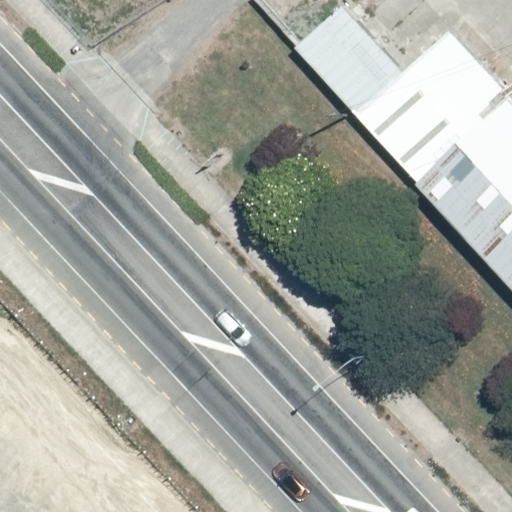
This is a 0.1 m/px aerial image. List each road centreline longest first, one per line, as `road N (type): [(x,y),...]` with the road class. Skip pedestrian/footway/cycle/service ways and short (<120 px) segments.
road 1 (secondary): [(0,43),(439,511)]
road 2 (secondary): [(340,511),(0,147)]
